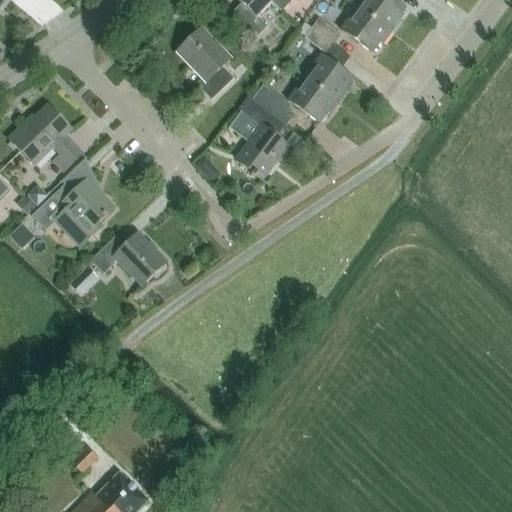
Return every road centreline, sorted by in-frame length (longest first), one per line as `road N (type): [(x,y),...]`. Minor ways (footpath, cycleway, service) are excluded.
road 1 (residential): [(347,167),(401,131),(501,0)]
road 2 (residential): [(176,165),(66,47)]
